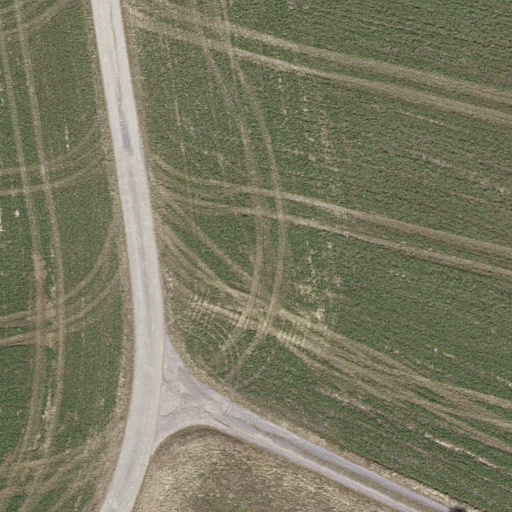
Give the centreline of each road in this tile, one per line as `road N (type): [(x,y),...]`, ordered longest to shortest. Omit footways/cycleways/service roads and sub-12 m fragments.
road 1 (track): [(106,0),(157,371),(110,511)]
road 2 (track): [(157,371),(448,511)]
